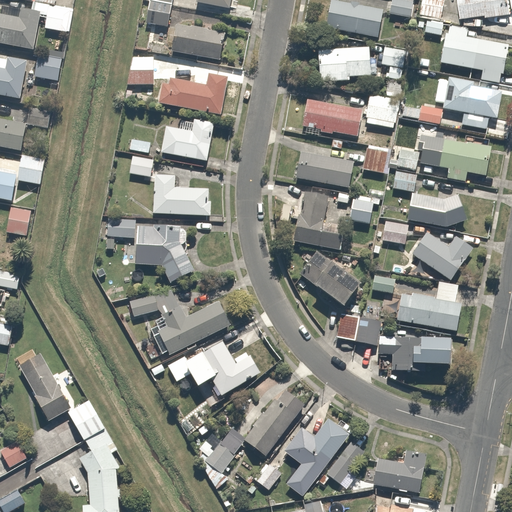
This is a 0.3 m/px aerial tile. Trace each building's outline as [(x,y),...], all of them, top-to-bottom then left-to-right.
[(170,0),(148,0),(145,25),(166,28),(170,0)] [(195,0),(195,3),(226,9),(227,0),(195,0)] [(384,8),(331,0),(328,0),(324,30),(379,38),(384,8)] [(413,0),(397,0),(389,0),(388,15),(411,18),(413,0)] [(443,0),(420,0),(419,17),(441,20),(443,0)] [(456,0),(459,20),(484,16),(485,19),(510,15),(510,12),(507,0),(456,0)] [(39,23),(40,18),(44,19),(42,30),(67,35),(72,11),(33,3),(31,12),(19,9),(17,19),(0,16),(0,45),(33,52),(39,23)] [(442,25),(426,23),(424,33),(441,35),(442,25)] [(224,37),(175,25),(168,52),(217,64),(224,37)] [(448,26),(446,36),(444,35),(439,65),(480,71),(478,81),(497,84),(499,74),(501,75),(506,45),(466,39),(467,29),(448,26)] [(318,84),(347,83),(347,78),(371,76),(369,48),(316,52),(318,84)] [(60,59),(37,55),(33,78),(57,81),(60,59)] [(152,87),(154,59),(128,57),(127,86),(152,87)] [(7,58),(6,62),(0,60),(0,96),(20,100),(27,62),(7,58)] [(159,76),(156,106),(214,113),(219,70),(204,68),(203,82),(159,76)] [(460,112),(458,131),(486,136),(489,116),(496,118),(500,93),(471,89),(472,83),(446,79),(442,109),(460,112)] [(366,126),(391,129),(392,124),(395,125),(398,101),(367,97),(364,118),(367,119),(366,126)] [(358,109),(307,99),(301,128),(353,138),(358,109)] [(39,115),(40,109),(29,107),(26,125),(48,129),(50,117),(39,115)] [(440,111),(420,108),(418,121),(438,124),(440,111)] [(24,126),(0,121),(0,148),(19,152),(24,126)] [(164,128),(163,133),(159,154),(206,162),(209,140),(212,124),(194,121),(192,133),(164,128)] [(328,136),(326,148),(342,151),(344,139),(328,136)] [(436,168),(446,169),(445,178),(464,180),(465,171),(484,174),(488,148),(477,146),(478,139),(464,137),(464,143),(439,140),(436,168)] [(149,142),(129,140),(128,151),(148,154),(149,142)] [(386,152),(363,148),(360,171),(382,175),(386,152)] [(416,154),(398,151),(396,167),(414,169),(416,154)] [(43,161),(20,155),(17,181),(40,186),(43,161)] [(350,165),(299,156),(294,179),(345,189),(350,165)] [(152,160),(131,157),(128,175),(149,178),(152,160)] [(414,176),(394,172),(391,189),(411,193),(414,176)] [(0,174),(0,200),(11,203),(16,178),(0,174)] [(173,190),(173,177),(153,176),(152,214),(209,216),(210,191),(173,190)] [(318,235),(326,197),(302,192),(292,243),(338,253),(340,239),(318,235)] [(297,196),(283,193),(281,202),(295,205),(297,196)] [(455,198),(443,202),(411,196),(406,222),(443,228),(465,220),(455,198)] [(372,199),(351,197),(348,221),(370,224),(372,199)] [(29,214),(8,210),(4,234),(25,237),(29,214)] [(133,221),(107,219),(106,236),(132,239),(133,221)] [(406,226),(382,222),(379,241),(403,245),(406,226)] [(176,245),(177,228),(136,228),(135,266),(161,267),(169,284),(193,274),(190,267),(183,248),(176,245)] [(446,248),(424,232),(409,254),(450,283),(473,251),(453,237),(446,248)] [(357,284),(314,251),(294,276),(338,309),(357,284)] [(0,288),(14,290),(16,272),(0,269),(0,288)] [(395,279),(372,276),(370,291),(394,293),(395,279)] [(400,294),(395,321),(455,332),(460,305),(400,294)] [(154,296),(129,303),(133,318),(158,312),(154,296)] [(163,317),(168,327),(156,333),(167,356),(242,319),(231,296),(187,318),(182,308),(163,317)] [(357,316),(339,314),(335,339),(354,342),(357,316)] [(10,328),(0,326),(0,345),(6,347),(10,328)] [(447,341),(418,340),(418,349),(409,349),(410,338),(377,337),(376,354),(391,355),(390,372),(424,373),(424,366),(448,367),(447,341)] [(200,356),(182,367),(195,388),(209,379),(218,395),(244,379),(221,343),(200,356)] [(38,357),(17,369),(46,422),(68,410),(38,357)] [(265,410),(263,409),(241,441),(267,459),(302,407),(287,397),(278,411),(274,409),(277,404),(272,400),(265,410)] [(110,454),(118,449),(88,402),(67,414),(90,451),(79,460),(79,461),(86,474),(88,505),(81,505),(80,511),(117,511),(117,500),(122,500),(121,471),(110,454)] [(295,437),(292,435),(279,452),(315,478),(347,434),(326,419),(312,438),(301,430),(295,437)] [(18,442),(0,451),(0,452),(9,469),(27,459),(18,442)] [(217,442),(204,462),(221,474),(234,454),(217,442)] [(364,480),(372,482),(371,486),(417,496),(425,455),(402,450),(399,464),(377,460),(374,472),(366,470),(364,480)] [(254,456),(246,466),(253,471),(261,461),(254,456)] [(338,458),(325,474),(345,490),(358,474),(338,458)] [(264,463),(252,479),(266,491),(279,475),(264,463)] [(15,490),(0,498),(0,509),(1,511),(9,511),(23,505),(15,490)] [(321,511),(319,500),(305,503),(306,511),(321,511)]
